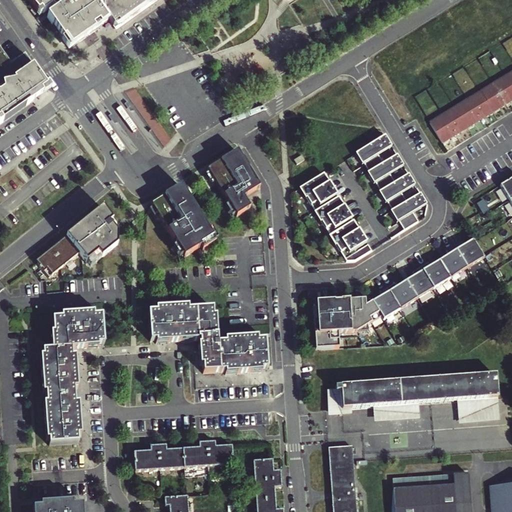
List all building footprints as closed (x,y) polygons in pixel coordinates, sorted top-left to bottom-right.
[(48,18),(71,50),(108,23),(112,29),(117,25),(119,28),(149,6),(147,4),(152,0),(157,0),(158,0),(157,0),(102,0),(103,0),(96,5),(92,0),(89,0),(74,11),(69,4),(67,5),(63,0),(29,0),(39,13),(41,11),(43,14),(52,7),(56,12),(48,18)] [(11,65),(0,48),(0,124),(49,90),(24,55),(11,65)] [(511,100),(511,87),(506,77),(493,85),(505,105),(511,100)] [(505,105),(493,85),(481,92),(493,112),(505,105)] [(493,112),(481,92),(468,100),(480,120),(493,112)] [(480,120),(468,100),(455,108),(468,128),(480,120)] [(468,128),(455,108),(443,115),(455,135),(468,128)] [(455,135),(443,115),(430,123),(442,143),(455,135)] [(385,136),(355,155),(362,166),(364,164),(369,173),(383,164),(378,156),(392,148),(385,136)] [(237,152),(207,171),(208,173),(215,183),(228,205),(235,216),(236,218),(249,210),(243,199),(260,189),(247,168),(240,158),(237,152)] [(244,155),(240,158),(247,168),(250,166),(244,155)] [(302,156),(294,161),(297,165),(305,161),(302,156)] [(403,167),(397,156),(383,164),(369,173),(367,174),(373,185),(376,183),(381,192),(395,184),(390,175),(403,167)] [(208,173),(205,175),(211,185),(215,183),(208,173)] [(337,196),(323,175),(299,190),(305,200),(306,199),(315,212),(325,206),(324,204),(337,196)] [(415,186),(408,175),(395,184),(381,192),(379,193),(385,204),(387,203),(392,211),(406,203),(401,194),(415,186)] [(511,178),(500,187),(509,201),(511,198),(511,178)] [(208,231),(181,187),(151,205),(152,208),(158,218),(176,246),(181,254),(182,256),(183,258),(200,248),(202,251),(215,243),(214,241),(213,240),(208,231)] [(426,205),(420,195),(406,203),(392,211),(390,213),(397,223),(399,222),(404,231),(418,222),(413,213),(426,205)] [(315,212),(313,213),(320,223),(321,222),(330,236),(340,230),(339,228),(351,220),(338,198),(325,206),(315,212)] [(228,205),(225,207),(231,218),(235,216),(228,205)] [(119,230),(104,209),(43,258),(44,260),(38,265),(49,278),(80,253),(88,264),(99,254),(103,259),(118,247),(119,230)] [(366,243),(353,222),(330,236),(329,237),(335,247),(336,246),(346,263),(355,262),(371,252),(368,246),(355,253),(354,251),(366,243)] [(211,229),(208,231),(213,240),(214,241),(217,239),(211,229)] [(466,267),(468,270),(485,259),(473,240),(464,246),(461,242),(454,247),(456,251),(466,267)] [(176,246),(172,248),(179,258),(182,256),(181,254),(176,246)] [(449,277),(451,280),(468,270),(466,267),(456,251),(454,247),(446,252),(448,255),(439,261),(449,277)] [(99,254),(88,264),(92,268),(103,259),(99,254)] [(433,288),(434,290),(451,280),(449,277),(439,261),(430,267),(428,263),(420,268),(422,271),(433,288)] [(416,298),(418,301),(434,290),(433,288),(422,271),(420,268),(412,273),(414,276),(406,282),(416,298)] [(395,284),(387,288),(399,308),(401,311),(418,301),(416,298),(406,282),(397,287),(395,284)] [(381,297),(372,303),(380,316),(381,318),(384,322),(401,311),(399,308),(387,288),(379,293),(381,297)] [(372,303),(370,300),(316,303),(316,308),(317,321),(318,351),(339,349),(338,334),(355,333),(367,326),(381,318),(380,316),(372,303)] [(150,341),(155,341),(155,344),(199,341),(200,345),(197,345),(199,366),(201,366),(202,374),(225,373),(225,375),(262,373),(261,370),(267,369),(265,341),(257,341),(257,338),(232,339),(225,340),(225,344),(217,344),(215,316),(213,316),(212,309),(188,310),(188,307),(155,309),(155,312),(148,313),(150,341)] [(101,316),(93,317),(93,313),(61,316),(62,319),(53,320),(53,334),(51,334),(52,350),(43,350),(43,356),(40,357),(42,394),(46,394),(47,404),(43,404),(45,441),(49,440),(49,446),(78,445),(77,436),(81,436),(79,404),(75,404),(74,389),(77,389),(75,357),(72,357),(71,349),(98,347),(98,345),(103,344),(101,316)] [(339,387),(341,411),(496,400),(495,377),(339,387)] [(341,411),(339,387),(329,388),(330,411),(341,411)] [(198,444),(198,449),(181,450),(182,470),(208,468),(207,443),(198,444)] [(207,443),(208,468),(233,467),(231,447),(215,448),(214,443),(207,443)] [(166,446),(158,447),(159,471),(182,470),(181,450),(166,451),(166,446)] [(159,471),(158,447),(150,447),(150,452),(133,453),(134,473),(159,471)] [(355,511),(351,447),(327,449),(331,511),(355,511)] [(253,462),(254,481),(280,480),(280,472),(273,472),(272,461),(253,462)] [(390,511),(470,511),(467,476),(391,482),(392,495),(390,511)] [(254,481),(256,500),(275,499),(274,488),(281,488),(280,480),(254,481)] [(511,511),(511,480),(490,488),(491,511),(511,511)] [(169,507),(169,511),(187,511),(187,497),(164,499),(165,507),(169,507)] [(256,511),(282,511),(282,510),(275,511),(275,499),(256,500),(256,511)] [(82,511),(83,505),(73,506),(73,502),(41,504),(41,508),(34,509),(33,511),(82,511)]
